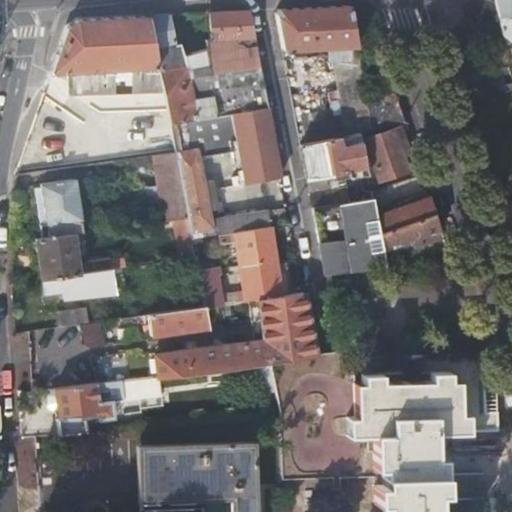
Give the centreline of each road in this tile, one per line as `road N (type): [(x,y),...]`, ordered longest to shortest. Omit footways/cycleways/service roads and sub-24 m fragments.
road 1 (residential): [(511,353),(392,0)]
road 2 (residential): [(328,345),(258,0)]
road 3 (residential): [(9,4),(28,33),(0,165)]
